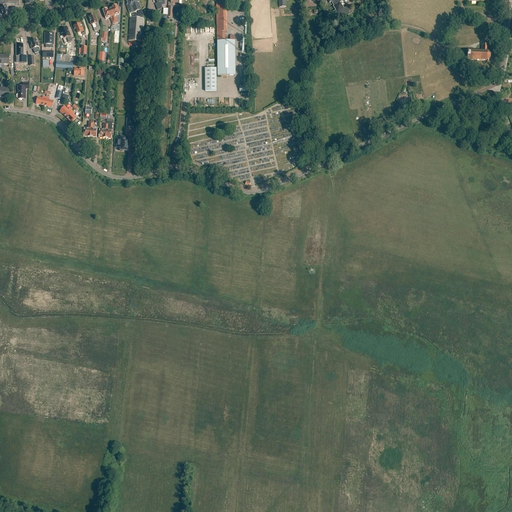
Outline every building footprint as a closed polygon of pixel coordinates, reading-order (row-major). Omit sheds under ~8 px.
[(0,0),(0,7),(0,8),(3,17),(9,14),(6,6),(6,5),(19,5),(19,0),(0,0)] [(130,18),(128,41),(142,42),(144,19),(143,19),(143,16),(142,16),(140,10),(141,10),(139,4),(138,5),(136,0),(132,0),(131,0),(133,6),(132,7),(134,12),(138,11),(139,14),(134,14),(134,18),(130,18)] [(344,5),(342,1),(334,6),(333,7),(337,14),(344,10),(342,6),(344,5)] [(225,34),(227,34),(227,32),(226,5),(216,6),(216,18),(217,42),(218,76),(235,76),(235,41),(234,37),(234,36),(231,36),(230,36),(230,37),(230,41),(225,41),(225,34)] [(112,7),(113,8),(110,9),(115,23),(118,22),(116,17),(115,17),(114,16),(119,14),(116,6),(112,7)] [(112,18),(111,19),(113,24),(115,23),(110,9),(107,10),(107,9),(103,11),(106,19),(111,17),(112,18)] [(95,24),(96,28),(94,29),(95,32),(100,30),(98,23),(95,15),(89,17),(91,25),(95,24)] [(167,23),(167,15),(160,15),(159,22),(167,23)] [(81,23),(73,26),(74,30),(76,29),(78,34),(84,32),(81,23)] [(72,42),(71,37),(67,28),(60,31),(61,35),(63,34),(64,39),(67,38),(69,43),(72,42)] [(44,45),(46,45),(45,48),(52,49),(52,45),(53,45),(54,35),(52,35),(52,33),(45,33),(44,45)] [(31,46),(32,50),(33,49),(35,54),(39,53),(37,48),(39,47),(36,40),(30,42),(31,46)] [(16,56),(19,56),(19,63),(26,63),(26,56),(23,56),(23,45),(17,45),(17,50),(16,50),(16,56)] [(467,51),(467,60),(487,61),(487,62),(488,62),(487,61),(489,59),(490,59),(491,59),(490,58),(490,55),(491,55),(490,54),(489,53),(489,52),(488,52),(487,52),(488,45),(482,45),(482,52),(467,51)] [(216,68),(205,68),(205,92),(216,91),(216,68)] [(29,83),(22,83),(22,87),(18,87),(18,91),(18,94),(17,95),(17,98),(20,101),(22,101),(22,100),(25,100),(26,90),(29,90),(29,83)] [(37,98),(36,104),(44,106),(46,98),(43,97),(42,99),(37,98)] [(46,98),(44,106),(52,108),(54,102),(49,101),(50,98),(46,98)] [(64,107),(60,112),(66,118),(72,111),(69,108),(68,110),(64,107)] [(66,118),(72,123),(76,118),(73,115),(75,113),(72,111),(66,118)] [(121,138),(117,138),(117,148),(121,148),(120,151),(128,151),(129,142),(128,142),(128,138),(121,137),(121,138)]
